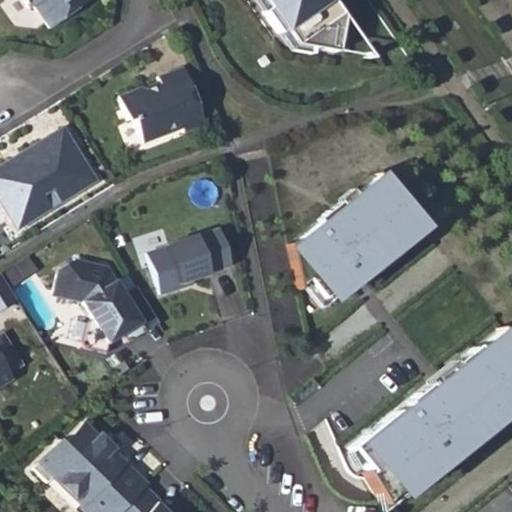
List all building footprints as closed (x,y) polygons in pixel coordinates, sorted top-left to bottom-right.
[(11,0),(11,1),(12,0),(23,0),(30,9),(36,5),(52,29),(91,3),(88,0),(11,0)] [(257,0),(270,20),(266,22),(282,46),(287,42),(296,57),(339,62),(347,27),(327,0),(257,0)] [(161,80),(146,86),(140,84),(115,93),(125,121),(131,118),(137,136),(160,128),(166,130),(182,125),(184,129),(202,122),(182,64),(159,73),(161,80)] [(61,132),(0,169),(0,204),(9,219),(23,222),(91,182),(61,132)] [(354,195),(288,248),(296,286),(305,280),(320,299),(355,271),(359,277),(395,247),(391,242),(415,224),(396,203),(375,178),(354,195)] [(163,240),(142,245),(152,287),(174,282),(172,278),(203,271),(203,269),(226,264),(217,228),(194,233),(194,231),(162,239),(163,240)] [(121,335),(139,323),(100,259),(69,253),(51,264),(46,284),(61,287),(60,292),(74,295),(85,311),(78,315),(74,334),(78,341),(99,346),(101,335),(99,331),(113,322),(121,335)] [(0,308),(16,298),(0,271),(0,308)] [(393,411),(347,447),(366,472),(363,475),(380,503),(406,483),(410,479),(415,487),(451,455),(511,406),(511,345),(500,331),(476,349),(474,346),(452,363),(455,366),(440,378),(408,404),(395,414),(393,411)] [(0,384),(12,377),(7,370),(20,362),(2,332),(0,332),(0,384)] [(117,511),(143,486),(145,483),(111,450),(112,449),(97,433),(95,435),(82,422),(61,444),(57,440),(29,468),(45,483),(51,477),(79,505),(77,506),(83,511),(117,511)] [(157,500),(143,486),(117,511),(163,511),(155,503),(157,500)]
